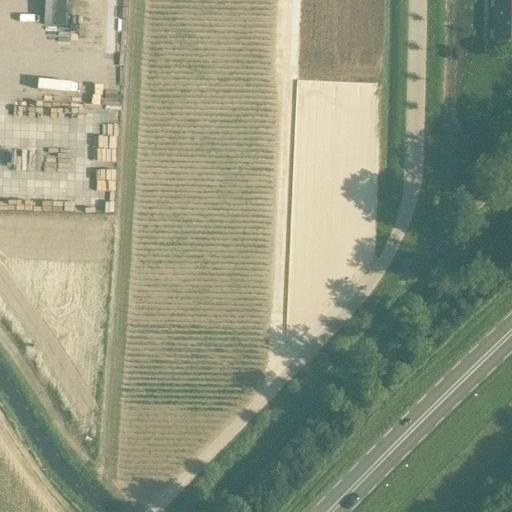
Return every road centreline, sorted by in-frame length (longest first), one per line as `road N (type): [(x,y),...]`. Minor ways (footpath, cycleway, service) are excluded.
road 1 (unclassified): [(153,511),(355,302),(384,260),(410,195),(417,0)]
road 2 (primary): [(340,511),(511,344)]
road 3 (unknown): [(0,89),(4,144),(82,167)]
